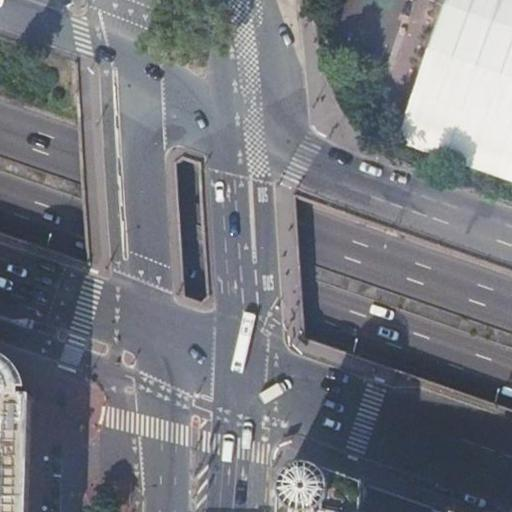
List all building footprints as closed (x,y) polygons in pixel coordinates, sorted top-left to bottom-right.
[(488,164),(511,93),(511,0),(447,0),(401,134),(488,164)] [(511,93),(488,164),(511,172),(511,93)] [(29,511),(30,459),(33,398),(22,397),(22,392),(28,391),(26,383),(24,378),(21,372),(15,366),(8,360),(0,357),(0,511),(29,511)] [(425,511),(367,503),(365,486),(311,467),(307,466),(303,466),(299,467),(295,469),(291,471),(288,474),(285,477),(283,481),(282,485),(282,490),(281,498),(280,511),(425,511)] [(425,511),(433,511),(434,509),(377,490),(365,486),(367,503),(425,511)]
